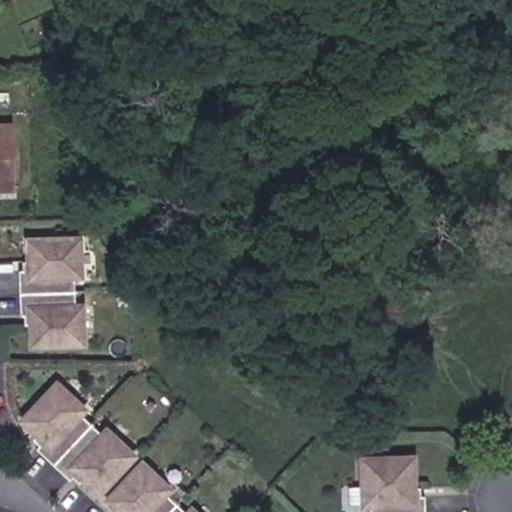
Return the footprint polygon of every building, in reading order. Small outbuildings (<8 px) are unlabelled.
[(0,169),(12,168),(4,100),(0,100),(0,169)] [(80,246),(30,249),(31,270),(36,269),(37,284),(22,285),(24,317),(38,316),(38,331),(33,331),(35,353),(85,350),(83,314),(78,314),(76,284),(82,283),(80,246)] [(60,392),(25,430),(40,443),(43,439),(55,450),(44,462),(68,483),(77,473),(88,483),(85,486),(101,501),(135,464),(109,439),(105,443),(83,423),(87,418),(60,392)] [(414,466),(363,469),(365,511),(426,511),(427,511),(412,511),(411,498),(416,497),(414,466)] [(144,472),(109,509),(112,511),(178,511),(167,502),(171,497),(144,472)]
